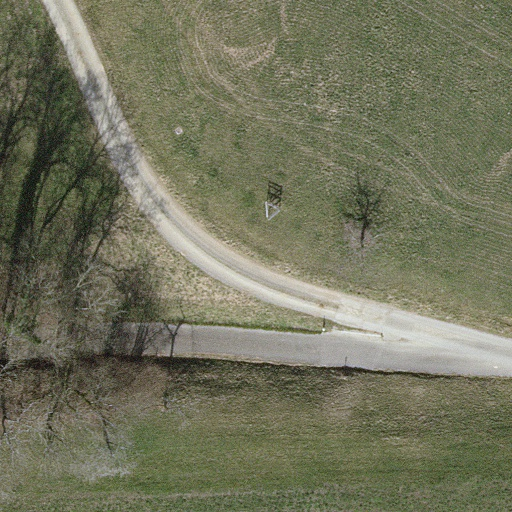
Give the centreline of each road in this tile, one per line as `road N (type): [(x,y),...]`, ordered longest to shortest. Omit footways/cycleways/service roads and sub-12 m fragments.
road 1 (track): [(498,364),(278,299),(200,248),(149,195),(60,0)]
road 2 (track): [(0,364),(511,366)]
